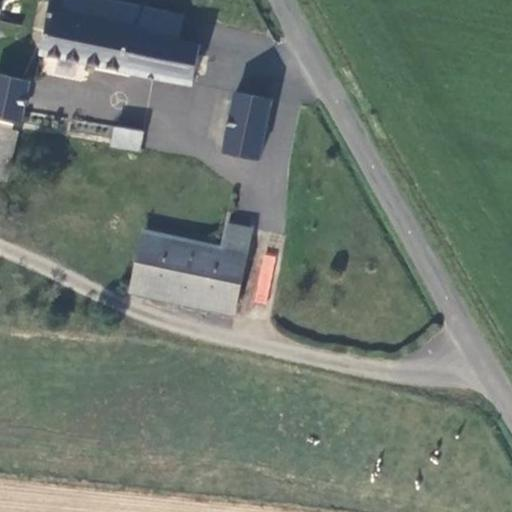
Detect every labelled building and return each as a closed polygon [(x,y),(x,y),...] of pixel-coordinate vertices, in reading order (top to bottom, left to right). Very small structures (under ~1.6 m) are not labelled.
[(186,15),(110,0),(52,0),(42,54),(192,86),(201,45),(180,40),(186,15)] [(0,115),(20,121),(31,78),(0,73),(0,115)] [(261,161),(275,98),(239,92),(226,152),(261,161)] [(0,179),(7,181),(19,131),(0,125),(0,126),(0,179)] [(145,131),(117,125),(113,145),(141,151),(145,131)] [(237,314),(256,229),(232,223),(226,246),(145,230),(133,292),(237,314)]
